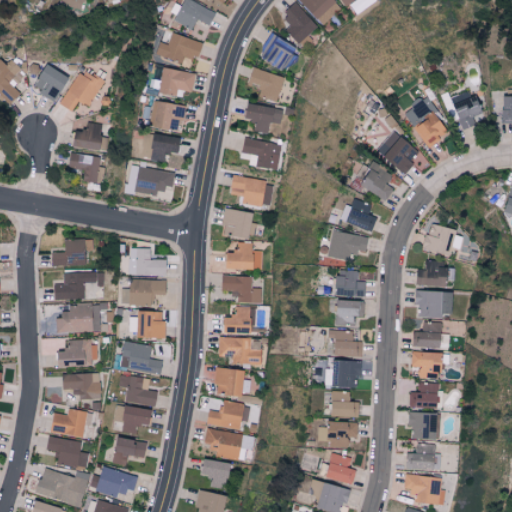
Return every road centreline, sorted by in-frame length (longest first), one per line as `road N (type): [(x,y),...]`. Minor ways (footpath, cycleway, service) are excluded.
road 1 (residential): [(165,511),(196,364),(217,123),(231,48),(258,0)]
road 2 (residential): [(5,511),(34,408),(29,266),(49,137)]
road 3 (residential): [(403,215),(384,456),(369,511)]
road 4 (residential): [(0,201),(201,243)]
road 5 (residential): [(403,215),(415,193),(463,150),(511,141)]
